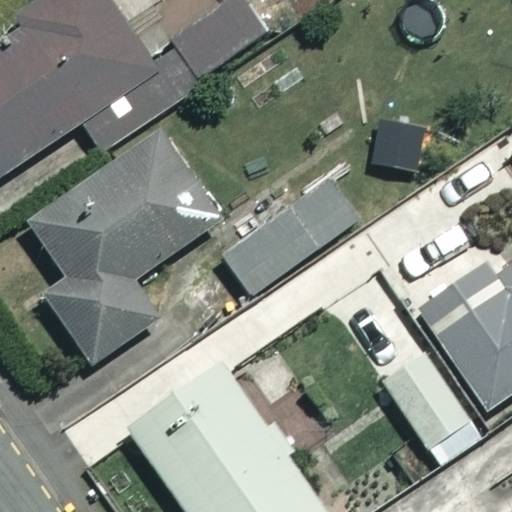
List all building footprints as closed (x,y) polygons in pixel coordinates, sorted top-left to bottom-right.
[(209,0),(139,47),(107,0),(39,0),(10,20),(18,33),(0,45),(0,174),(81,121),(100,150),(270,37),(244,0),(209,0)] [(222,216),(164,129),(28,221),(67,279),(44,295),(90,364),(159,317),(132,276),(222,216)] [(361,216),(331,174),(220,253),(250,295),(361,216)] [(511,391),(511,264),(501,272),(507,281),(435,329),(488,407),(511,391)] [(324,511),(229,375),(136,439),(186,511),(324,511)]
